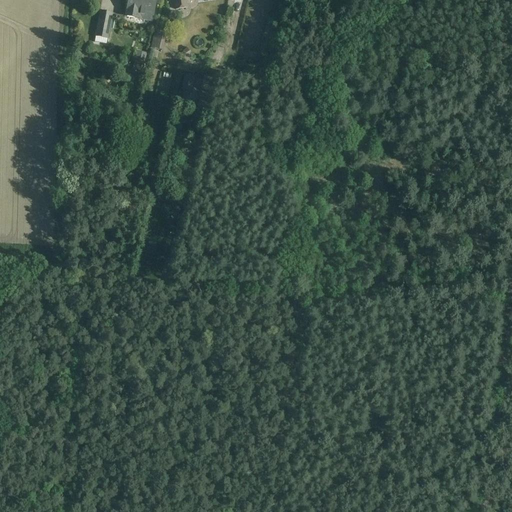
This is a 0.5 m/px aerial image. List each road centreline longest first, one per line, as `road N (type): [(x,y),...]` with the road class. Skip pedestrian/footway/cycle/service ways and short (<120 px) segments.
road 1 (track): [(0,273),(509,315)]
road 2 (track): [(295,299),(271,511)]
